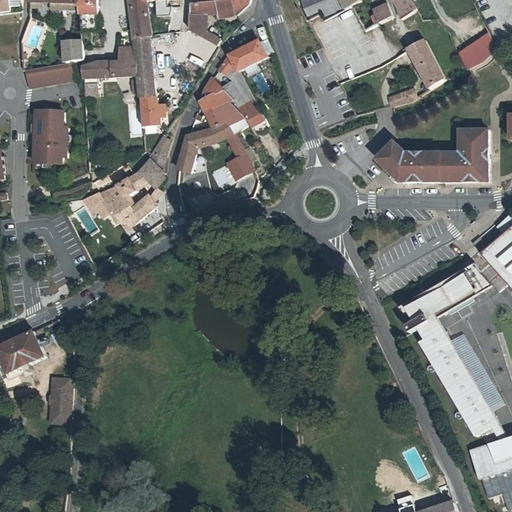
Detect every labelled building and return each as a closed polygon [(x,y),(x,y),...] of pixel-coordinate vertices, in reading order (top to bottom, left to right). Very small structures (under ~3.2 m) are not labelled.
[(0,0),(0,16),(13,15),(13,10),(13,5),(12,0),(0,0)] [(82,0),(83,3),(84,17),(102,16),(101,0),(82,0)] [(133,0),(139,43),(152,43),(155,43),(153,30),(154,29),(151,7),(149,7),(148,0),(133,0)] [(220,48),(223,42),(206,32),(205,12),(222,10),(223,18),(240,15),(238,0),(236,0),(222,3),(210,4),(195,5),(194,33),(220,48)] [(251,7),(254,0),(238,0),(240,15),(251,7)] [(319,13),(313,0),(309,0),(304,2),(309,17),(319,13)] [(323,0),(313,0),(319,13),(327,10),(323,0)] [(336,0),(323,0),(327,10),(330,16),(341,11),(336,0)] [(342,0),(336,0),(341,11),(346,8),(342,0)] [(361,0),(342,0),(346,8),(348,10),(362,2),(361,0)] [(410,0),(404,0),(398,3),(404,17),(417,9),(410,0)] [(396,18),(390,5),(376,13),(383,25),(396,18)] [(102,16),(84,17),(85,35),(103,34),(102,16)] [(419,47),(428,41),(425,34),(414,37),(419,47)] [(486,62),(498,50),(492,37),(461,55),(464,61),(468,70),(486,62)] [(85,41),(69,42),(70,63),(86,61),(87,61),(85,41)] [(419,47),(409,53),(431,91),(446,81),(428,41),(419,47)] [(139,61),(142,92),(143,98),(158,100),(152,43),(139,43),(138,43),(138,49),(139,56),(139,61)] [(235,57),(238,64),(241,72),(245,71),(262,63),(256,48),(235,57)] [(138,49),(130,50),(124,50),(125,63),(139,61),(139,56),(138,49)] [(233,53),(225,66),(229,73),(238,64),(235,57),(235,55),(233,53)] [(139,61),(125,63),(101,64),(86,68),(87,80),(100,79),(132,76),(134,93),(142,92),(139,61)] [(468,70),(464,61),(444,71),(448,80),(456,76),(468,70)] [(70,63),(29,71),(30,79),(32,89),(76,81),(72,63),(70,63)] [(238,64),(229,73),(233,81),(241,72),(238,64)] [(258,65),(245,71),(248,78),(262,72),(258,65)] [(226,95),(231,101),(232,102),(238,109),(255,99),(250,90),(246,83),(241,72),(233,81),(223,91),(226,95)] [(100,79),(87,80),(87,90),(101,89),(100,79)] [(211,114),(226,95),(223,91),(215,80),(212,85),(204,103),(210,114),(211,114)] [(101,89),(87,90),(88,98),(102,97),(101,89)] [(419,98),(416,90),(390,100),(393,107),(413,102),(419,98)] [(211,114),(229,103),(232,102),(231,101),(226,95),(211,114)] [(158,100),(143,98),(146,128),(163,127),(162,119),(168,118),(167,107),(160,108),(159,100),(158,100)] [(238,109),(239,110),(246,118),(253,130),(266,123),(261,113),(262,112),(255,99),(238,109)] [(229,124),(232,128),(244,121),(242,119),(229,103),(211,114),(210,114),(217,130),(229,124)] [(47,166),(47,170),(56,171),(56,166),(66,166),(66,159),(70,159),(70,152),(71,151),(71,144),(74,144),(75,137),(71,137),(71,129),(67,129),(67,114),(57,113),(57,110),(49,109),(49,113),(39,113),(39,117),(39,136),(42,136),(42,142),(40,141),(39,150),(38,150),(38,165),(39,166),(47,166)] [(229,138),(235,134),(232,128),(229,124),(217,130),(210,133),(190,138),(186,151),(182,169),(197,172),(199,155),(198,149),(229,138)] [(0,183),(9,181),(8,177),(5,159),(1,159),(0,154),(3,153),(1,145),(3,145),(0,128),(0,183)] [(400,184),(485,185),(485,169),(490,169),(490,133),(467,132),(467,140),(461,140),(461,155),(461,160),(435,159),(435,154),(406,154),(396,143),(378,159),(385,168),(400,184)] [(235,134),(229,138),(236,152),(240,160),(247,156),(235,134)] [(108,208),(113,217),(118,214),(126,225),(125,226),(125,228),(126,229),(128,230),(129,230),(131,230),(159,208),(153,200),(134,213),(127,202),(154,184),(160,189),(167,180),(165,178),(168,175),(162,170),(168,160),(173,142),(167,139),(166,140),(157,155),(159,157),(152,165),(141,177),(121,189),(86,202),(94,215),(100,212),(108,208)] [(153,155),(155,152),(154,139),(147,139),(148,153),(148,152),(153,155)] [(395,184),(400,184),(385,168),(384,173),(395,184)] [(75,212),(90,237),(100,231),(86,206),(75,212)] [(105,221),(113,217),(108,208),(100,212),(105,221)] [(511,217),(498,229),(505,237),(483,256),(511,288),(511,217)] [(481,238),(474,245),(475,247),(483,241),(481,238)] [(483,482),(511,472),(511,440),(510,441),(494,413),(453,343),(439,320),(494,288),(476,267),(431,293),(434,299),(422,306),(419,300),(401,310),(415,324),(417,323),(418,325),(409,329),(413,336),(421,331),(428,342),(423,345),(478,439),(485,435),(489,447),(473,454),(483,482)] [(431,293),(419,300),(422,306),(434,299),(431,293)] [(0,345),(0,353),(8,373),(45,357),(38,335),(46,331),(45,326),(0,345)] [(465,337),(453,343),(494,413),(506,406),(465,337)] [(67,412),(71,413),(74,374),(55,373),(52,411),(56,411),(56,413),(57,414),(57,415),(59,416),(60,417),(61,417),(63,417),(64,416),(65,416),(66,415),(67,413),(67,412)]
